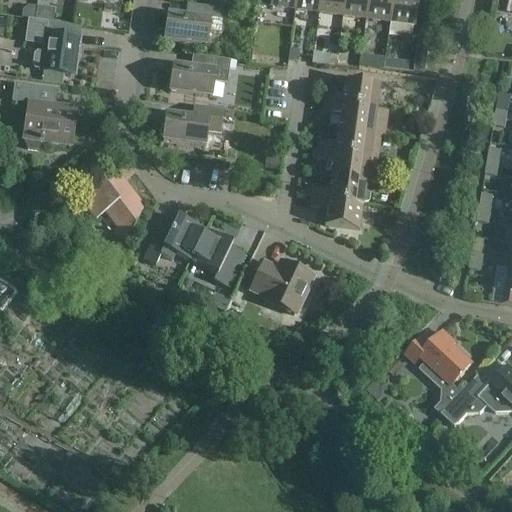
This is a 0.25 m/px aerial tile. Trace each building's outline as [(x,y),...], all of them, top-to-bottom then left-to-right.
[(293,10),(294,0),(268,0),(268,7),(293,10)] [(294,0),(293,10),(317,13),(318,0),(294,0)] [(318,0),(317,13),(341,16),(343,0),(318,0)] [(343,0),(341,16),(365,19),(367,0),(343,0)] [(367,0),(365,19),(390,22),(392,0),(367,0)] [(392,0),(390,22),(415,25),(417,0),(392,0)] [(221,36),(224,19),(229,20),(230,13),(186,7),(185,19),(167,16),(163,43),(205,48),(207,34),(221,36)] [(66,27),(32,23),(27,23),(24,45),(43,47),(42,54),(37,53),(33,56),(32,67),(35,71),(40,71),(40,73),(74,77),(78,40),(65,39),(66,27)] [(320,36),(322,27),(300,23),(298,32),(320,36)] [(415,46),(411,72),(423,74),(427,48),(415,46)] [(289,50),(287,63),(298,64),(300,51),(289,50)] [(313,54),(312,60),(311,66),(335,68),(337,57),(313,54)] [(226,87),(229,70),(235,71),(236,63),(192,56),(190,70),(172,67),(169,94),(210,100),(212,85),(226,87)] [(323,104),(374,111),(377,86),(343,81),(341,97),(324,95),(323,104)] [(22,142),(23,142),(27,151),(39,153),(40,145),(70,149),(75,111),(53,108),(56,93),(14,87),(12,103),(27,105),(22,142)] [(381,136),(385,137),(388,113),(374,111),(323,104),(322,114),(339,116),(337,131),(381,136)] [(219,137),(222,119),(232,120),(233,114),(193,109),(192,120),(166,116),(162,143),(203,149),(205,135),(219,137)] [(495,113),(494,119),(506,121),(507,115),(495,113)] [(505,131),(506,121),(494,119),(492,129),(505,131)] [(317,152),(378,161),(381,136),(337,131),(335,145),(318,143),(317,152)] [(486,168),(498,170),(501,152),(489,150),(486,168)] [(330,178),(365,183),(374,184),(378,161),(317,152),(316,161),(332,163),(330,178)] [(264,173),(278,175),(280,164),(265,162),(264,173)] [(498,170),(486,168),(484,177),(497,179),(498,170)] [(116,170),(78,197),(94,219),(104,211),(115,227),(111,235),(125,242),(142,207),(116,170)] [(370,195),(364,192),(365,183),(330,178),(328,192),(312,189),(311,200),(362,207),(362,205),(369,204),(370,195)] [(362,207),(311,200),(309,210),(325,212),(323,227),(359,231),(362,207)] [(478,216),(489,218),(490,210),(479,208),(478,216)] [(489,218),(478,216),(476,225),(488,226),(489,218)] [(176,256),(189,263),(203,232),(177,219),(175,223),(163,217),(142,261),(154,267),(159,256),(172,263),(176,256)] [(231,245),(203,232),(189,263),(215,275),(212,282),(224,288),(240,255),(229,250),(231,245)] [(470,263),(482,265),(484,257),(471,255),(470,263)] [(482,265),(470,263),(468,271),(481,273),(482,265)] [(261,264),(247,295),(293,317),(311,278),(281,264),(277,272),(261,264)] [(420,360),(425,364),(418,372),(441,393),(440,405),(434,412),(441,418),(461,396),(452,388),(471,367),(452,349),(455,346),(442,335),(430,348),(422,340),(406,358),(414,366),(420,360)] [(403,368),(396,361),(387,370),(394,377),(403,368)] [(478,378),(461,396),(441,418),(454,430),(467,416),(480,415),(486,408),(494,415),(511,414),(511,372),(508,369),(492,386),(486,386),(478,378)]
